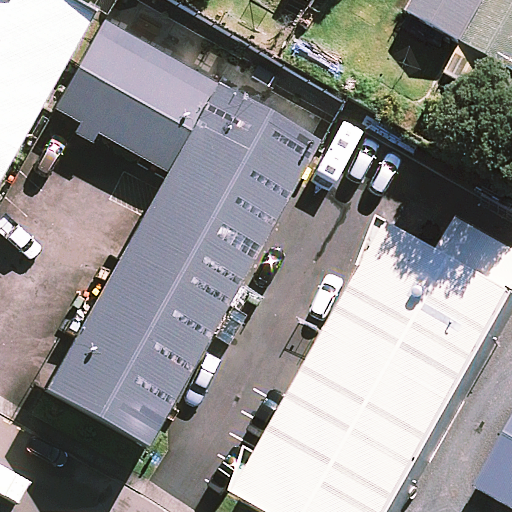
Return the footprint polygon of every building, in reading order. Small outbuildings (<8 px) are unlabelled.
[(76,0),(0,0),(0,17),(74,59),(100,13),(76,0)] [(511,0),(417,0),(409,15),(464,47),(447,77),(474,93),(491,62),(511,74),(511,0)] [(0,17),(0,78),(48,105),(74,59),(0,17)] [(53,388),(155,445),(327,140),(114,20),(63,110),(87,123),(81,132),(99,142),(104,133),(175,173),(53,388)] [(0,78),(0,139),(22,151),(48,105),(0,78)] [(0,139),(0,190),(22,151),(0,139)] [(247,499),(270,511),(406,511),(511,324),(511,289),(400,227),(247,499)] [(511,511),(511,430),(475,497),(502,511),(511,511)]
